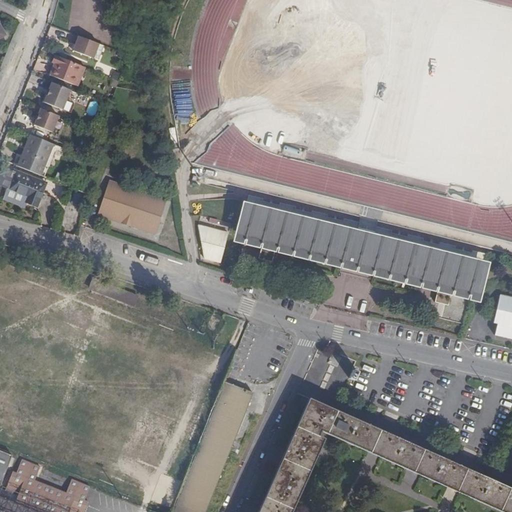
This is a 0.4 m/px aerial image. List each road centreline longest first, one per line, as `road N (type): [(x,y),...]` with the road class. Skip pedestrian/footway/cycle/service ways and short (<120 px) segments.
road 1 (residential): [(0,227),(313,330)]
road 2 (residential): [(313,330),(511,376)]
road 3 (residential): [(313,330),(230,511)]
